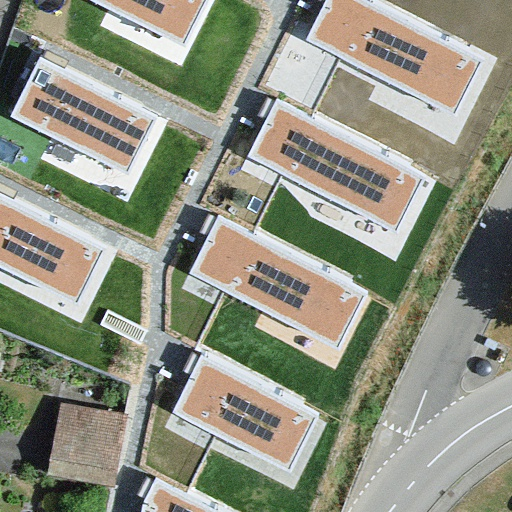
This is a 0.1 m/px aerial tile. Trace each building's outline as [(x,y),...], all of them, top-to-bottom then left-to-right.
[(96,0),(185,45),(207,0),(96,0)] [(363,0),(326,0),(306,39),(454,114),(482,60),(363,0)] [(39,58),(11,112),(128,171),(156,118),(39,58)] [(275,102),(247,156),(395,231),(423,177),(275,102)] [(0,196),(0,263),(77,303),(105,249),(0,196)] [(219,218),(191,272),(339,347),(366,293),(219,218)] [(199,358),(171,411),(289,471),(316,417),(199,358)] [(123,417),(62,406),(50,474),(111,485),(123,417)] [(142,504),(140,511),(219,511),(155,479),(142,504)]
